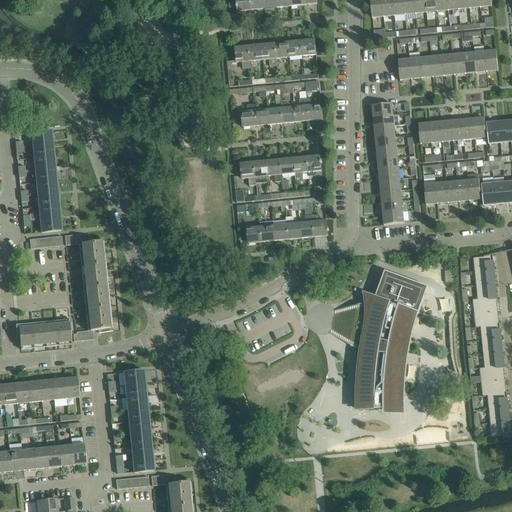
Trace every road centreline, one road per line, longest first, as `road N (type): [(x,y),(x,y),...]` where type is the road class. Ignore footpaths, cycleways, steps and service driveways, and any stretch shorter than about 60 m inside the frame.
road 1 (residential): [(165,334),(82,108),(50,76),(0,69)]
road 2 (residential): [(350,239),(353,0)]
road 3 (residential): [(165,334),(244,304),(350,239)]
road 4 (residential): [(231,511),(165,334)]
road 5 (residential): [(350,239),(376,245),(511,229)]
road 6 (residential): [(12,365),(5,204)]
road 7 (residential): [(96,478),(106,468),(94,356)]
